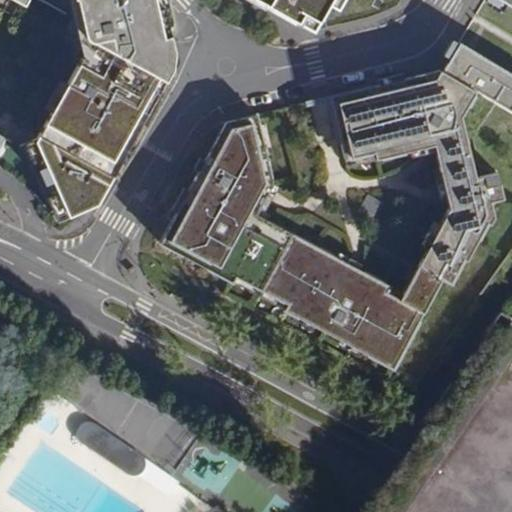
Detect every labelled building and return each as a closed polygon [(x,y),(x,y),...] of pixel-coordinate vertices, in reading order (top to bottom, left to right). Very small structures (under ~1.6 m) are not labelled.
[(74,0),(82,24),(70,19),(65,31),(88,44),(34,139),(28,150),(26,152),(3,139),(0,145),(0,167),(1,167),(10,174),(23,184),(30,191),(37,198),(44,206),(57,201),(65,219),(97,204),(165,80),(155,74),(170,37),(161,0),(74,0)] [(10,0),(25,8),(29,0),(10,0)] [(337,10),(342,0),(257,0),(313,32),(328,5),(337,10)] [(511,72),(459,42),(444,66),(480,89),(511,108),(511,72)] [(481,172),(469,110),(480,89),(444,66),(442,72),(439,70),(328,96),(343,159),(373,151),(374,159),(416,150),(433,144),(444,196),(448,207),(399,298),(385,292),(389,285),(354,266),(256,214),(264,197),(272,183),(256,114),(225,121),(160,243),(232,282),(235,275),(288,304),(284,310),(394,368),(442,278),(450,282),(463,259),(466,261),(487,222),(491,223),(495,216),(492,196),(504,193),(499,168),(481,172)] [(78,432),(78,443),(132,479),(141,476),(146,469),(143,460),(93,427),(86,425),(78,432)]
